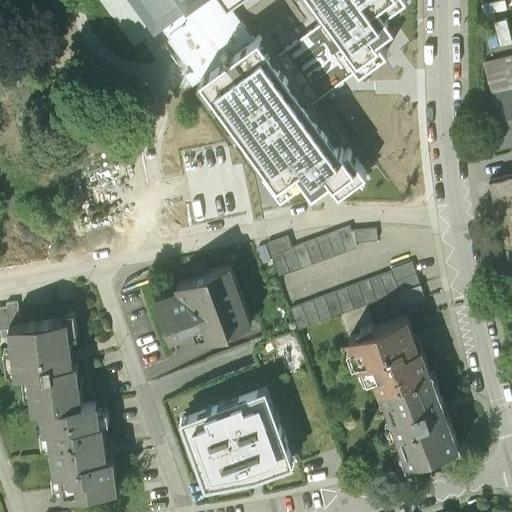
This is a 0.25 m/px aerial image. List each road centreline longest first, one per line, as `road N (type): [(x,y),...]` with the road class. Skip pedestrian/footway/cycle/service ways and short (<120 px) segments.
road 1 (residential): [(462,215),(328,220),(100,265)]
road 2 (residential): [(100,265),(184,511)]
road 3 (residential): [(462,215),(511,438)]
road 4 (residential): [(446,0),(462,215)]
road 5 (residential): [(367,511),(511,467)]
